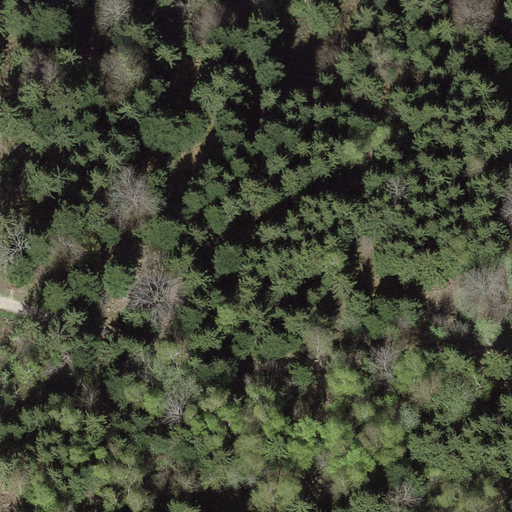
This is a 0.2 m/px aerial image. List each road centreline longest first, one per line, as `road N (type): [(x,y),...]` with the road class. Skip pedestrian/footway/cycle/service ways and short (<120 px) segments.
road 1 (track): [(0,304),(207,361),(319,363),(511,350)]
road 2 (track): [(180,0),(85,60),(0,92)]
